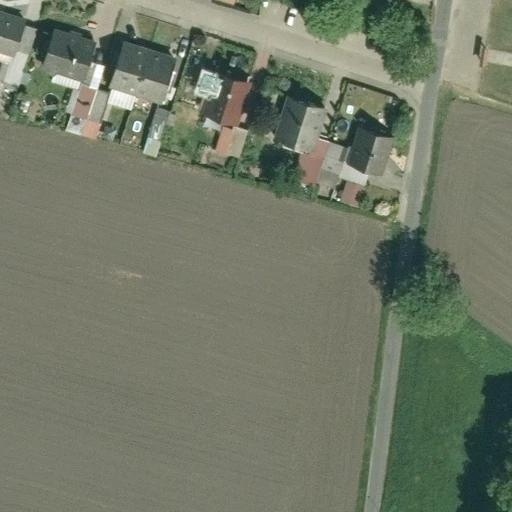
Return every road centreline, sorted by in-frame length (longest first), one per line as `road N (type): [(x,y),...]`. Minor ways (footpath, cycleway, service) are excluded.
road 1 (residential): [(432,83),(373,511)]
road 2 (residential): [(432,83),(160,0)]
